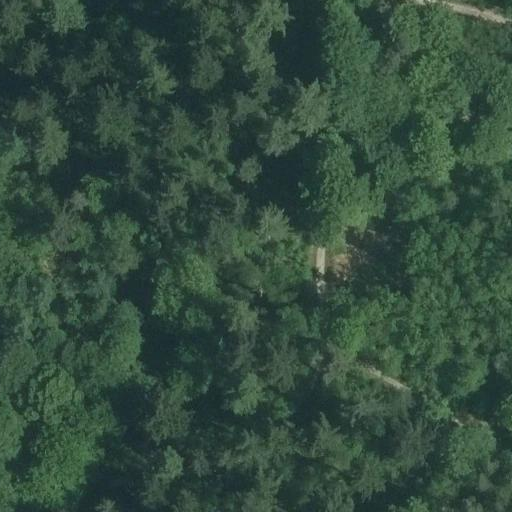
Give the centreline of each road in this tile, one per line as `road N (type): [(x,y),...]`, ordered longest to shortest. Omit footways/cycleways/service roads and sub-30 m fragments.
road 1 (track): [(158,469),(265,433),(312,384),(328,347),(318,253),(336,167),(327,0)]
road 2 (track): [(0,342),(158,469),(131,511)]
road 3 (track): [(486,438),(328,347)]
